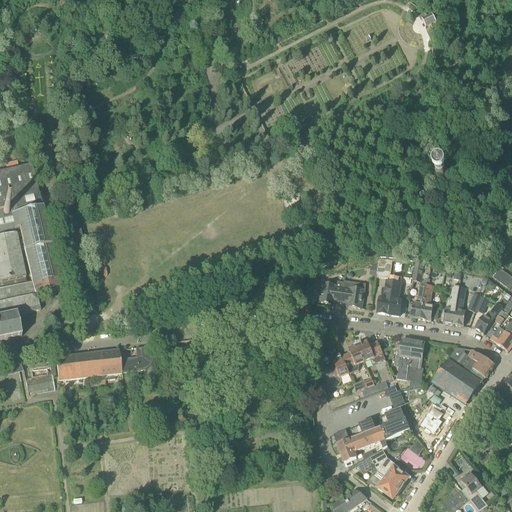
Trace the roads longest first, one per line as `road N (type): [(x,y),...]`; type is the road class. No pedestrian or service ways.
road 1 (track): [(81,323),(148,310),(249,269),(469,203),(478,186),(471,121),(482,104)]
road 2 (unclassified): [(0,359),(316,321)]
road 3 (track): [(27,128),(44,158),(85,345)]
road 4 (unclassified): [(390,511),(335,469),(324,444),(316,321)]
road 5 (unclassified): [(507,365),(465,340),(316,321)]
road 6 (unclassified): [(406,511),(507,365)]
